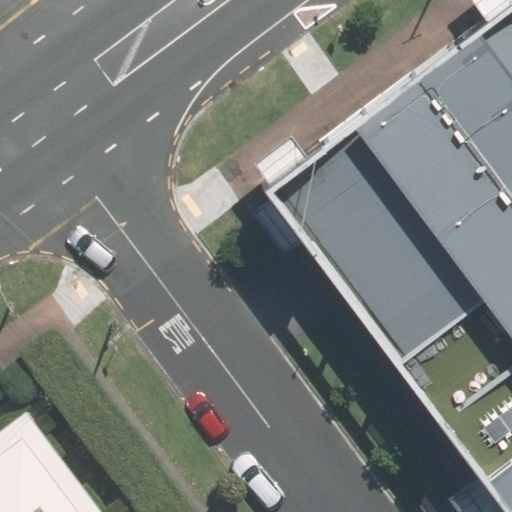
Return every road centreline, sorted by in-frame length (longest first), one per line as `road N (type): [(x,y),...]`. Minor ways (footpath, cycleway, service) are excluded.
road 1 (residential): [(335,511),(39,119)]
road 2 (secondary): [(199,0),(39,119)]
